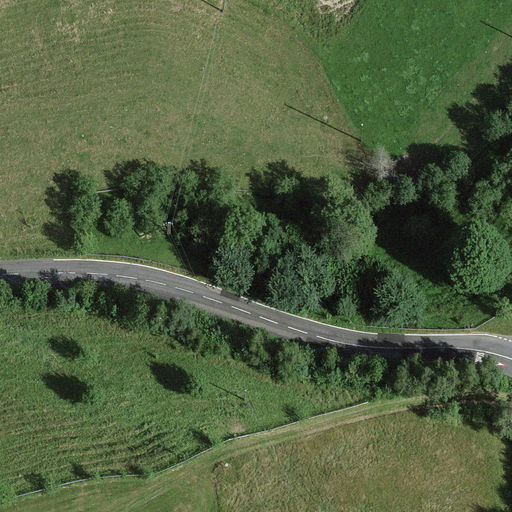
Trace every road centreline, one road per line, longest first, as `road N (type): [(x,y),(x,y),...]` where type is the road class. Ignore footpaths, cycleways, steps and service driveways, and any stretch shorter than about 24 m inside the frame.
road 1 (unclassified): [(0,274),(126,276),(338,342),(511,358)]
road 2 (track): [(110,511),(224,452),(375,409),(446,400),(511,404)]
